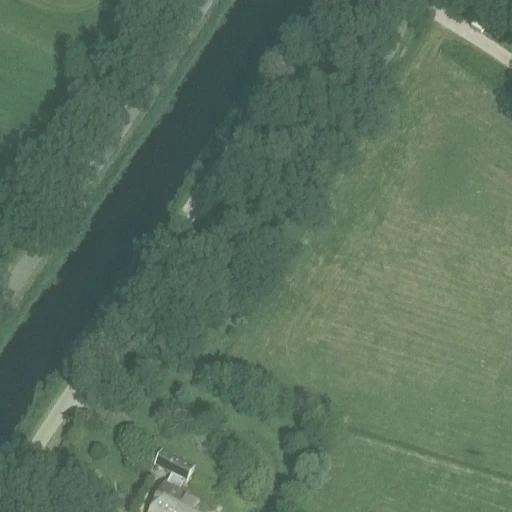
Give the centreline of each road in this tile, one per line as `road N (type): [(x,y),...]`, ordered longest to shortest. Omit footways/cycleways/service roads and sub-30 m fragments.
road 1 (unclassified): [(0,301),(199,0)]
road 2 (track): [(132,294),(331,0)]
road 3 (track): [(0,496),(132,294)]
